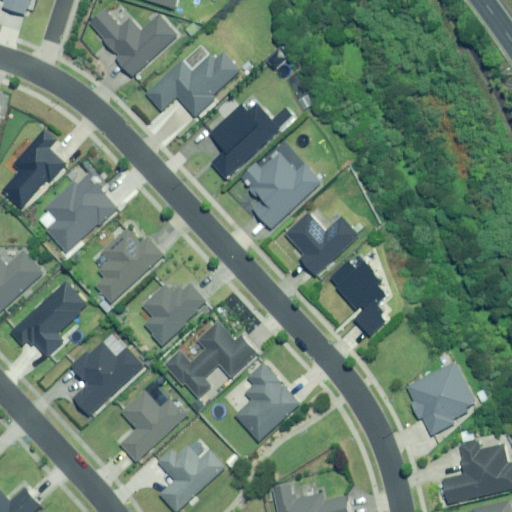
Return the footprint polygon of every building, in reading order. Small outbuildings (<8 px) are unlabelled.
[(0,0),(2,1),(0,7),(0,8),(23,15),(28,0),(0,0)] [(149,0),(178,9),(180,0),(149,0)] [(109,6),(91,23),(119,55),(116,57),(134,78),(182,36),(162,13),(145,28),(134,16),(125,24),(109,6)] [(235,73),(215,51),(186,75),(176,64),(142,93),(157,110),(177,100),(185,116),(235,73)] [(283,128),(260,103),(251,112),(245,105),(205,141),(221,158),(215,164),(225,175),(219,180),(222,184),(283,128)] [(54,141),(42,129),(9,162),(19,172),(2,189),(20,207),(50,177),(51,178),(66,163),(49,146),(54,141)] [(299,173),(282,154),(264,171),(258,164),(240,181),(259,202),(252,209),(271,230),(324,181),(308,165),(299,173)] [(94,172),(91,169),(75,183),(72,180),(43,207),(54,219),(45,228),(66,251),(95,223),(96,224),(114,207),(87,179),(94,172)] [(328,233),(309,213),(286,234),(298,246),(293,251),(316,276),(360,235),(344,217),(328,233)] [(140,244),(126,229),(102,252),(109,260),(98,269),(105,277),(96,285),(111,301),(164,253),(149,236),(140,244)] [(0,307),(41,270),(21,249),(6,263),(0,256),(0,307)] [(385,281),(369,263),(360,271),(352,262),(332,280),(364,315),(352,326),(366,342),(392,319),(378,304),(389,295),(381,285),(385,281)] [(63,279),(9,330),(21,343),(28,337),(45,355),(62,339),(56,332),(87,304),(63,279)] [(209,303),(194,284),(179,296),(169,285),(145,306),(155,318),(147,325),(165,347),(194,323),(190,319),(209,303)] [(238,341),(221,322),(199,341),(208,350),(194,363),(183,350),(166,366),(185,386),(188,384),(201,398),(214,386),(206,378),(221,365),(232,377),(260,353),(244,336),(238,341)] [(119,358),(104,342),(90,355),(88,352),(73,366),(91,385),(76,398),(92,414),(144,365),(129,348),(119,358)] [(300,401),(262,362),(244,379),(250,386),(245,391),(252,398),(236,413),(260,439),(300,401)] [(479,401),(459,362),(407,389),(413,402),(411,403),(421,421),(424,419),(433,437),(460,424),(458,420),(473,412),(470,406),(479,401)] [(163,409),(147,392),(124,412),(139,429),(122,445),(136,461),(187,417),(173,400),(163,409)] [(482,450),(480,442),(460,446),(467,475),(446,480),(447,485),(439,487),(443,505),(511,489),(511,464),(510,465),(506,445),(482,450)] [(203,460),(189,445),(179,455),(174,449),(155,466),(166,477),(170,474),(177,482),(163,495),(178,511),(179,511),(228,468),(212,451),(203,460)] [(296,500),(293,485),(275,489),(279,511),(352,511),(349,496),(326,501),(325,494),(296,500)] [(13,503),(0,488),(0,511),(35,511),(43,505),(28,489),(13,503)] [(511,511),(511,501),(511,497),(475,505),(476,511),(511,511)]
